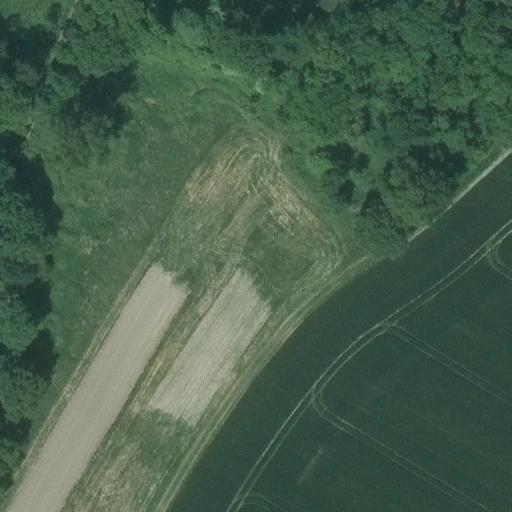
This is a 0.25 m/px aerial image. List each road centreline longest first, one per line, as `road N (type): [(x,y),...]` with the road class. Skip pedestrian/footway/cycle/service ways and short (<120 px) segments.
road 1 (track): [(154,511),(183,447),(279,330),(511,130)]
road 2 (track): [(173,0),(511,131)]
road 3 (track): [(81,0),(0,194)]
